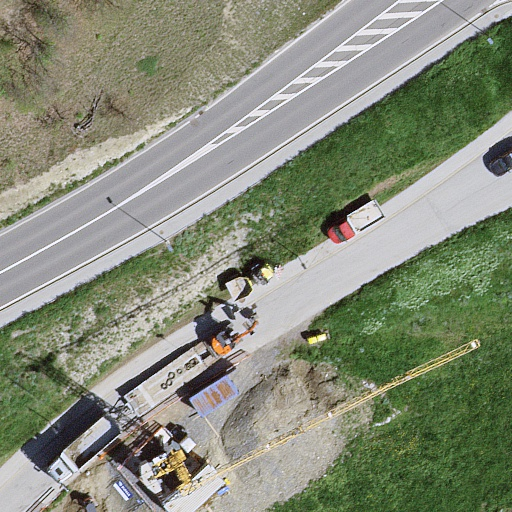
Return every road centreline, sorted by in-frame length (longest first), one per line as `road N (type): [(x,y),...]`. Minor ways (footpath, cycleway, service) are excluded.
road 1 (residential): [(511,192),(259,332),(111,426),(20,511)]
road 2 (tertiary): [(420,0),(176,171),(0,274)]
road 3 (track): [(259,332),(445,372)]
